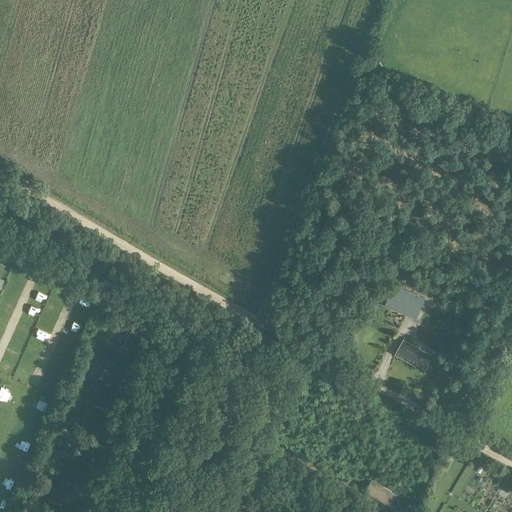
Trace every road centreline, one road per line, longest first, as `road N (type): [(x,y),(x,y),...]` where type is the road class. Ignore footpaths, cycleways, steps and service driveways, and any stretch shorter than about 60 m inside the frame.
road 1 (track): [(0,173),(263,323)]
road 2 (track): [(511,462),(263,323)]
road 3 (unknown): [(72,511),(148,343),(175,327),(199,286)]
road 4 (track): [(511,299),(451,430)]
